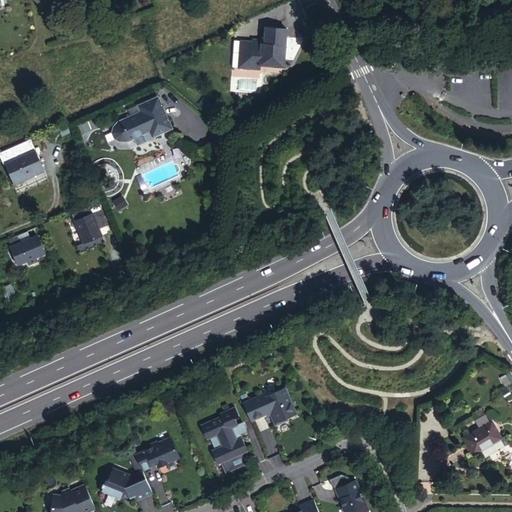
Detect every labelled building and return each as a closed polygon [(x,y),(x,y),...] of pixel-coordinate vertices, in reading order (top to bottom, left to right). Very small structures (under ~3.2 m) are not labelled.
[(251,40),(239,39),(238,51),(242,51),(241,66),(259,68),(259,63),(282,65),(285,27),(264,25),(263,42),(261,43),(261,38),(252,37),(251,40)] [(118,139),(125,138),(146,129),(154,132),(168,127),(163,116),(159,114),(158,110),(159,106),(154,95),(134,104),(137,109),(116,118),(111,123),(110,130),(112,135),(118,139)] [(205,97),(199,106),(210,114),(217,104),(205,97)] [(26,137),(0,148),(0,162),(3,161),(11,180),(40,167),(26,137)] [(40,167),(11,180),(16,190),(45,178),(40,167)] [(85,204),(67,212),(80,242),(83,241),(98,235),(95,228),(89,213),(85,204)] [(89,213),(95,228),(104,225),(97,210),(89,213)] [(13,235),(4,239),(7,246),(16,242),(13,235)] [(41,253),(33,235),(16,242),(7,246),(5,246),(13,265),(23,261),(24,265),(34,261),(32,257),(41,253)] [(98,235),(83,241),(80,242),(72,246),(75,253),(101,242),(98,235)] [(504,363),(494,369),(499,376),(510,370),(504,363)] [(285,420),(295,416),(283,390),(263,398),(262,395),(241,404),(250,423),(270,414),(276,426),(286,422),(285,420)] [(230,430),(236,427),(233,420),(237,418),(233,409),(218,416),(219,418),(199,428),(205,442),(208,440),(215,437),(221,448),(214,452),(210,453),(217,467),(246,453),(241,440),(236,442),(230,430)] [(486,411),(457,428),(467,446),(497,429),(486,411)] [(243,434),(240,426),(236,427),(230,430),(236,442),(241,440),(239,436),(243,434)] [(208,440),(214,452),(221,448),(215,437),(208,440)] [(178,460),(169,441),(157,447),(158,449),(152,452),(152,450),(145,453),(144,452),(134,457),(135,458),(139,468),(141,473),(155,467),(157,470),(178,460)] [(139,468),(135,458),(129,460),(134,471),(139,468)] [(152,496),(141,473),(136,475),(130,478),(116,472),(112,481),(109,480),(107,479),(101,493),(119,501),(120,499),(129,500),(129,501),(134,499),(136,503),(152,496)] [(344,508),(343,511),(368,511),(370,511),(366,502),(367,502),(362,492),(361,492),(357,483),(337,492),(344,508)] [(93,511),(95,511),(84,488),(69,494),(68,492),(62,495),(60,499),(53,498),(51,511),(93,511)] [(317,511),(313,503),(300,509),(300,511),(317,511)]
